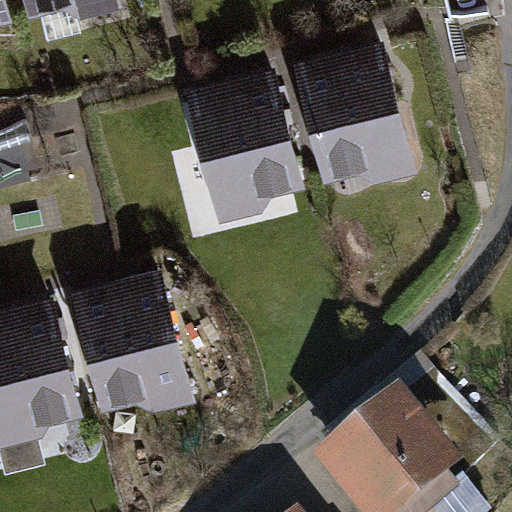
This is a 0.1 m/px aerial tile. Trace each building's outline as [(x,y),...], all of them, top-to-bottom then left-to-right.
[(8,0),(0,0),(0,19),(13,16),(8,0)] [(122,0),(25,0),(29,11),(64,3),(80,14),(124,4),(122,0)] [(384,34),(294,56),(325,176),(360,168),(378,180),(419,170),(384,34)] [(277,62),(186,84),(219,219),(263,209),(272,191),(306,182),(277,62)] [(163,260),(69,284),(100,407),(138,397),(155,409),(198,397),(163,260)] [(55,289),(0,302),(0,443),(45,432),(50,419),(86,410),(55,289)] [(511,454),(435,368),(404,393),(469,472),(498,510),(511,488),(511,454)] [(404,393),(316,465),(353,511),(419,511),(469,472),(404,393)]
